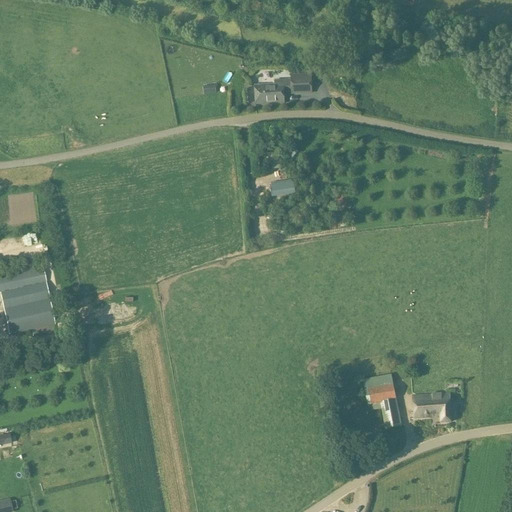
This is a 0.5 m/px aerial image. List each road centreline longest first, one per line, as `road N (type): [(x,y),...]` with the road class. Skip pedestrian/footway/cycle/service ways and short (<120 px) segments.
road 1 (unclassified): [(511,146),(308,113),(0,164)]
road 2 (tertiary): [(511,428),(423,445),(311,511)]
